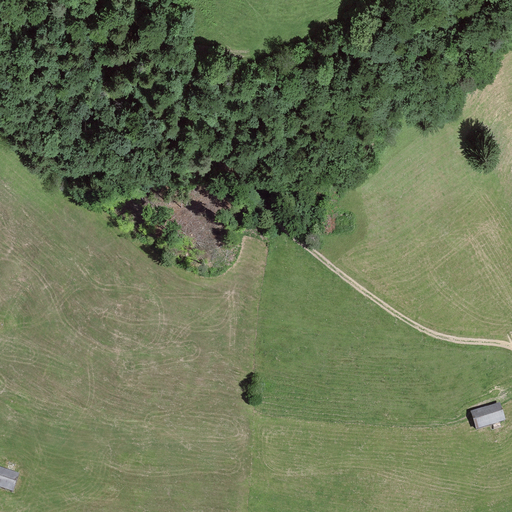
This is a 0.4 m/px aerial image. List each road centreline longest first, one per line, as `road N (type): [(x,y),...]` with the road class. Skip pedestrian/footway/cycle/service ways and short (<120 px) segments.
road 1 (track): [(511,344),(451,335),(392,308),(155,109),(64,0)]
road 2 (track): [(98,0),(186,44),(245,55),(271,44)]
